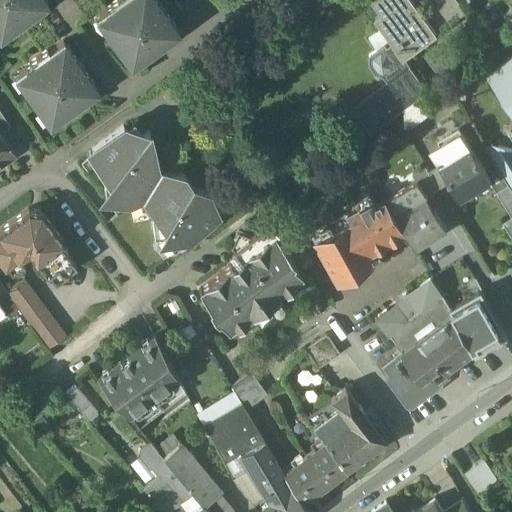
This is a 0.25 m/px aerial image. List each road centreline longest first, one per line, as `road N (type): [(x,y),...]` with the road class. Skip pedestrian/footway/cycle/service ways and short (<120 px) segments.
road 1 (residential): [(329,315),(428,455)]
road 2 (residential): [(140,297),(49,164)]
road 3 (residential): [(44,378),(140,297)]
